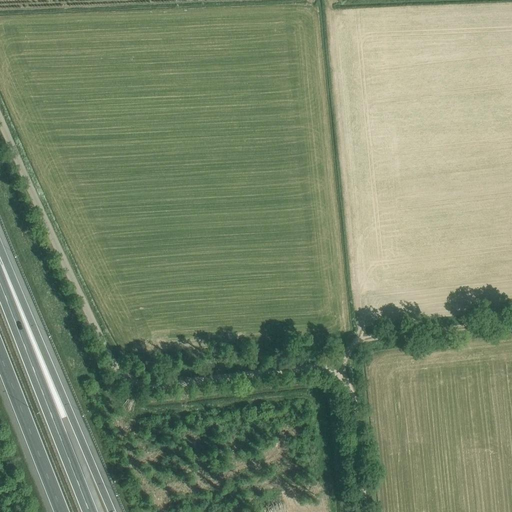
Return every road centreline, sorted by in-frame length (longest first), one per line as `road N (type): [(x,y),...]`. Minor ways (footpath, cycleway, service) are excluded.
road 1 (unclassified): [(364,511),(354,403),(334,372),(289,369),(154,385),(123,375),(0,117)]
road 2 (motorway): [(113,511),(0,250)]
road 3 (motorway): [(89,511),(0,281)]
road 4 (track): [(511,323),(380,340),(357,348),(334,372)]
road 5 (motorway): [(0,359),(59,511)]
